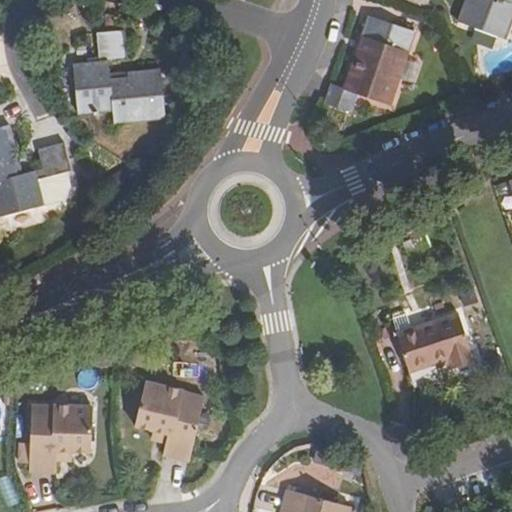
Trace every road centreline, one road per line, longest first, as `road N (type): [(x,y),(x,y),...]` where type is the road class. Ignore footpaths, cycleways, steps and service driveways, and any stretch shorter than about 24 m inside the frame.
road 1 (residential): [(511,446),(397,486),(375,439),(293,412)]
road 2 (tertiary): [(333,192),(511,124)]
road 3 (tertiary): [(80,298),(231,259)]
road 4 (tertiary): [(295,32),(224,168)]
road 5 (tertiary): [(197,216),(167,248),(80,298)]
road 6 (tertiary): [(270,169),(271,135),(320,39)]
road 7 (residential): [(293,412),(208,510)]
